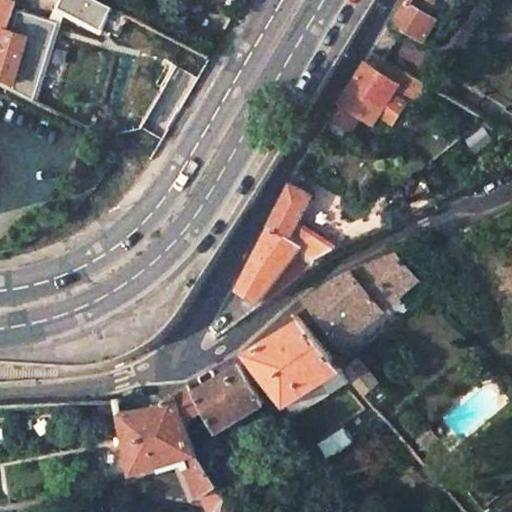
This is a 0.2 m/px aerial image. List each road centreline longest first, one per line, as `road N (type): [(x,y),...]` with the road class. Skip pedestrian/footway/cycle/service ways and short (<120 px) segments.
road 1 (primary): [(0,330),(57,319),(122,286),(180,238),(322,0)]
road 2 (unclassified): [(393,0),(198,323),(165,362)]
road 3 (primary): [(282,0),(168,192),(123,242),(63,276),(0,291)]
road 4 (unclassified): [(165,362),(205,361),(330,264),(511,185)]
road 5 (unclassified): [(0,390),(119,379),(165,362)]
